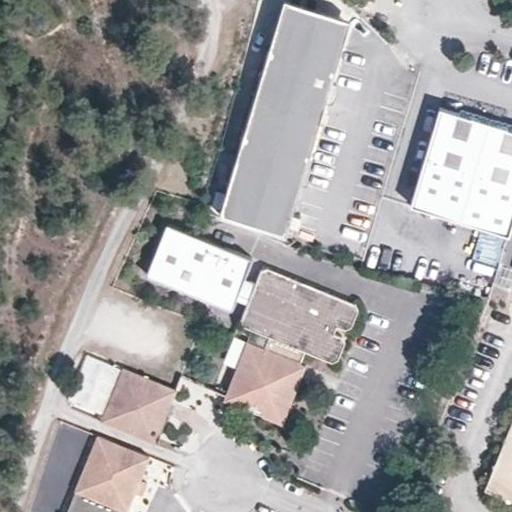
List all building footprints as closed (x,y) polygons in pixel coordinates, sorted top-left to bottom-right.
[(336,75),(352,23),(284,2),(268,55),(336,75)] [(336,75),(268,55),(226,193),(219,219),(286,239),(294,214),(327,104),(334,83),(336,75)] [(327,104),(333,107),(341,87),(334,83),(327,104)] [(511,221),(511,131),(438,109),(408,207),(508,236),(511,221)] [(229,310),(251,259),(165,224),(144,274),(229,310)] [(272,331),(267,344),(263,356),(249,350),(244,348),(242,355),(238,362),(228,388),(230,398),(241,402),(253,398),(253,397),(258,396),(258,401),(261,411),(275,416),(285,414),(300,378),(294,371),(285,366),(290,354),(302,359),(308,348),(333,358),(340,354),(347,338),(345,331),(336,328),(340,320),(346,323),(353,323),(360,306),(357,300),(271,264),(262,265),(242,314),(244,320),(272,331)] [(263,356),(267,344),(237,331),(226,357),(238,362),(242,355),(244,348),(249,350),(263,356)] [(109,398),(144,388),(158,393),(165,408),(174,385),(141,371),(123,364),(109,398)] [(109,398),(100,418),(146,437),(154,434),(165,408),(158,393),(144,388),(109,398)] [(511,412),(482,487),(511,498),(511,412)] [(125,511),(135,488),(140,473),(148,453),(96,432),(63,511),(125,511)] [(135,488),(141,493),(147,476),(140,473),(135,488)]
